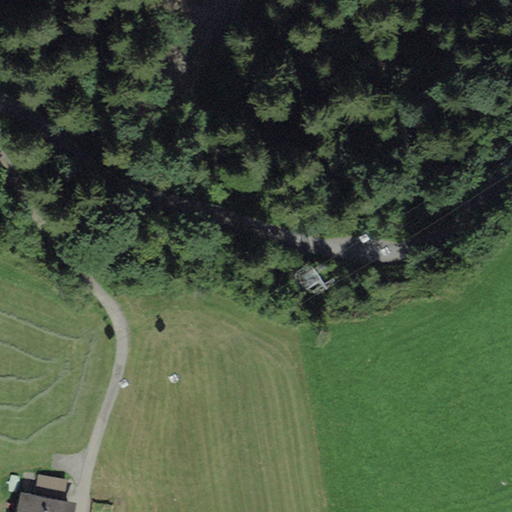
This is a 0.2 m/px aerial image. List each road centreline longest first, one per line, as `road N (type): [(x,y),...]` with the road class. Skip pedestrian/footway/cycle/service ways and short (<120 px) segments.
road 1 (residential): [(511,154),(468,198),(337,245),(287,240),(121,172),(0,103)]
road 2 (track): [(393,511),(392,471),(490,293),(511,275)]
